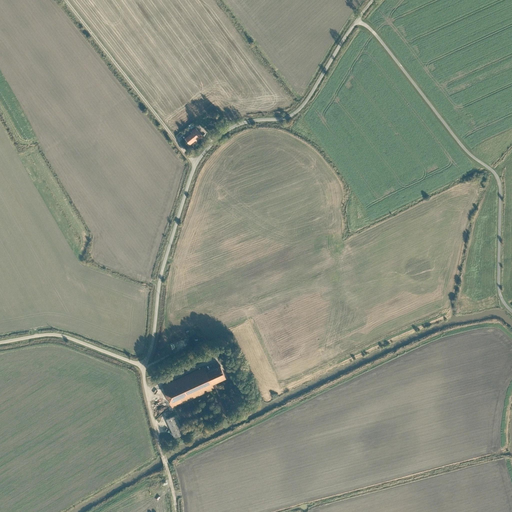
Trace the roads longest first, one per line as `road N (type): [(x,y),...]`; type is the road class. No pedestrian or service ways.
road 1 (unclassified): [(372,0),(306,99),(285,118),(256,116),(218,133),(194,164),(160,268),(144,365),(54,332),(0,342)]
road 2 (track): [(511,310),(499,289),(499,176),(473,157),(355,18)]
road 3 (track): [(63,0),(194,164)]
road 4 (track): [(144,365),(175,511)]
